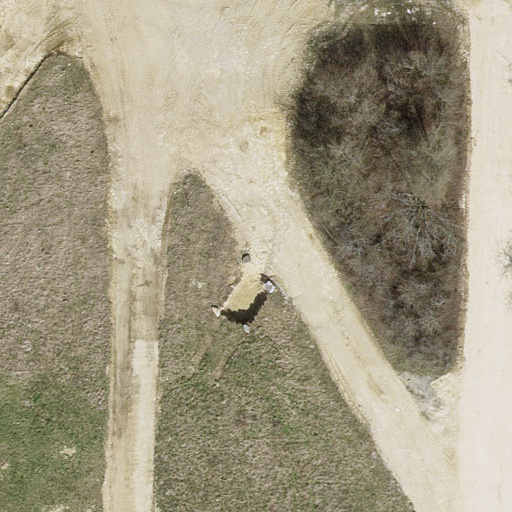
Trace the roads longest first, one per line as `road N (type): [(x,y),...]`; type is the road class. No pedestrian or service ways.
road 1 (track): [(157,0),(252,186),(384,409),(472,511)]
road 2 (track): [(156,0),(130,511)]
road 3 (track): [(501,0),(482,511)]
